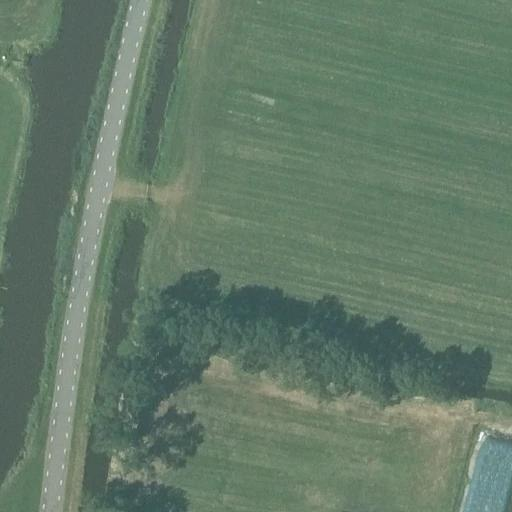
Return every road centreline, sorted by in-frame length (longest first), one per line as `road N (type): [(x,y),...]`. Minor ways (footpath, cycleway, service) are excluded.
road 1 (unclassified): [(56,511),(77,295),(142,0)]
road 2 (track): [(381,246),(101,185)]
